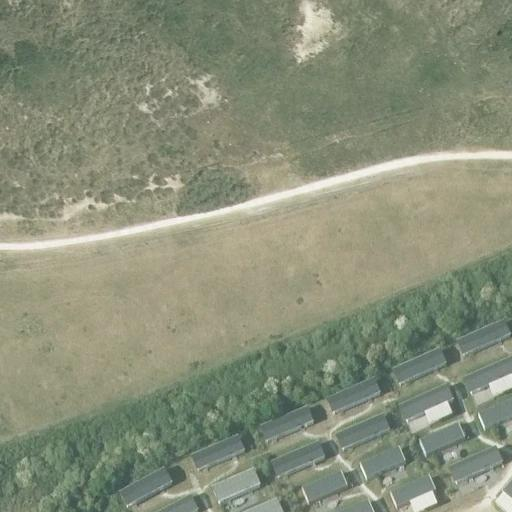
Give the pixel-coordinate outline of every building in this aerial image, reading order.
[(510,337),(504,322),(456,342),(462,357),(510,337)] [(446,365),(438,349),(392,371),(399,387),(446,365)] [(511,375),(511,362),(510,358),(463,379),(470,394),(511,375)] [(380,393),(373,379),(325,400),(332,414),(380,393)] [(446,386),(398,407),(405,422),(453,401),(446,386)] [(511,418),(511,400),(478,416),(485,431),(511,418)] [(314,423),(307,407),(260,428),(266,443),(314,423)] [(383,416),(335,437),(341,451),(389,431),(383,416)] [(456,426),(419,442),(426,457),(463,440),(456,426)] [(244,452),(238,437),(191,457),(197,471),(244,452)] [(325,459),(318,443),(271,463),(277,479),(325,459)] [(495,448),(447,469),(454,485),(502,464),(495,448)] [(404,464),(398,449),(360,465),(366,480),(404,464)] [(174,484),(166,469),(118,494),(126,509),(174,484)] [(255,471),(212,489),(219,505),(261,487),(255,471)] [(347,488),(341,474),(302,490),(308,505),(347,488)] [(429,478),(389,495),(396,510),(435,493),(429,478)] [(511,482),(502,494),(511,502),(511,482)] [(196,511),(198,511),(190,497),(161,511),(196,511)] [(281,511),(277,501),(251,511),(281,511)] [(372,511),(368,501),(341,511),(372,511)]
